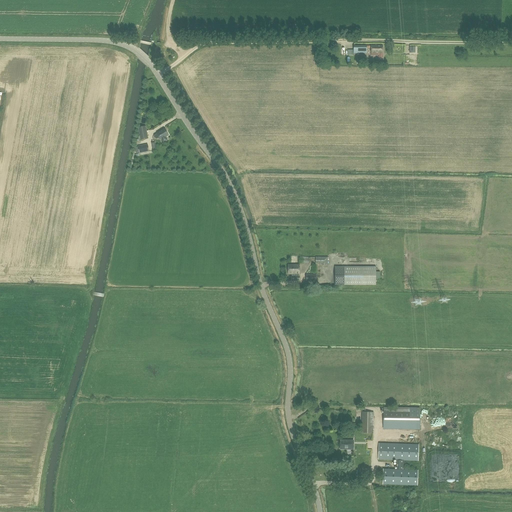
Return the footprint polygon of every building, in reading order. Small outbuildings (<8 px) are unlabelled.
[(354,53),(354,54),(366,54),(366,45),(354,45),(354,49),(354,50),(354,53)] [(371,45),(371,53),(371,55),(378,55),(378,53),(383,53),(383,45),(371,45)] [(140,140),(145,139),(148,138),(145,126),(138,127),(140,140)] [(159,137),(161,140),(163,143),(167,140),(165,137),(168,135),(164,129),(157,133),(154,135),(156,139),(159,137)] [(137,146),(139,153),(139,154),(149,152),(148,144),(137,146)] [(299,276),(299,274),(299,265),(288,265),(288,274),(292,274),(292,276),(291,276),(291,281),(299,281),(299,276)] [(376,284),(376,280),(376,271),(376,266),(335,266),(335,284),(376,284)] [(420,429),(420,408),(384,407),(383,428),(420,429)] [(362,412),(361,433),(373,433),(374,412),(362,412)] [(340,440),(340,449),(353,449),(353,440),(340,440)] [(378,459),(396,460),(396,463),(397,463),(397,469),(383,469),(382,484),(418,485),(418,470),(403,469),(404,460),(418,460),(419,444),(378,443),(378,459)]
